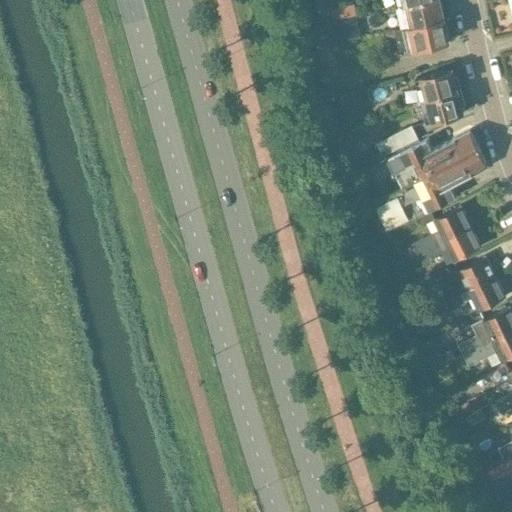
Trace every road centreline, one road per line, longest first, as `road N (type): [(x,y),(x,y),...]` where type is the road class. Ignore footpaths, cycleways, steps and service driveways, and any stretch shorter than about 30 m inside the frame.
road 1 (secondary): [(128,0),(274,511)]
road 2 (secondary): [(323,511),(183,0)]
road 3 (residential): [(511,166),(468,0)]
